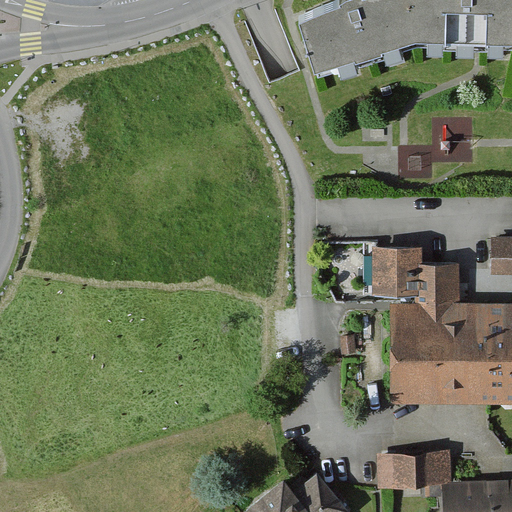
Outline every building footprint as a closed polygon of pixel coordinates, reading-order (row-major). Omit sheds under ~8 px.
[(511,0),(354,0),(350,1),(300,26),(314,75),(416,44),(511,46),(511,0)] [(511,238),(494,239),(494,277),(511,277),(511,238)] [(321,246),(321,277),(337,301),(392,302),(391,404),(511,405),(511,305),(462,305),(462,268),(424,267),(424,247),(321,246)] [(511,511),(511,480),(453,482),(452,454),(377,456),(378,489),(446,486),(446,511),(511,511)] [(248,511),(353,511),(321,474),(298,493),(287,480),(248,511)]
